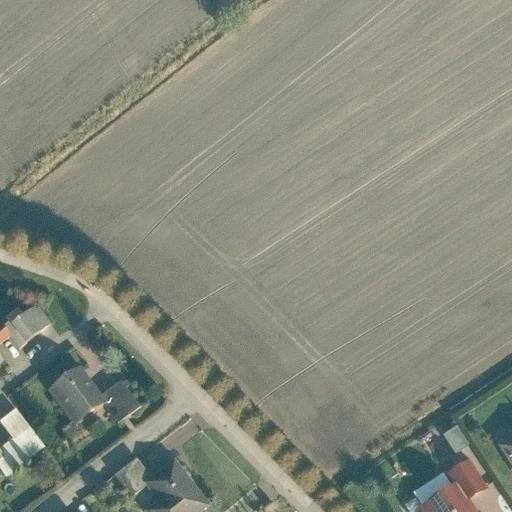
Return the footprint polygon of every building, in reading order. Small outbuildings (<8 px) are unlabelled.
[(21,308),(7,318),(27,345),(54,325),(39,304),(25,314),(21,308)] [(0,369),(3,367),(0,363),(0,347),(14,336),(5,324),(0,327),(0,369)] [(105,406),(80,372),(49,395),(74,429),(105,406)] [(511,443),(492,456),(511,484),(511,443)] [(208,511),(212,509),(178,459),(144,481),(160,505),(150,511),(208,511)] [(489,491),(473,466),(454,478),(461,489),(470,503),(489,491)] [(475,511),(470,503),(461,489),(424,511),(475,511)]
